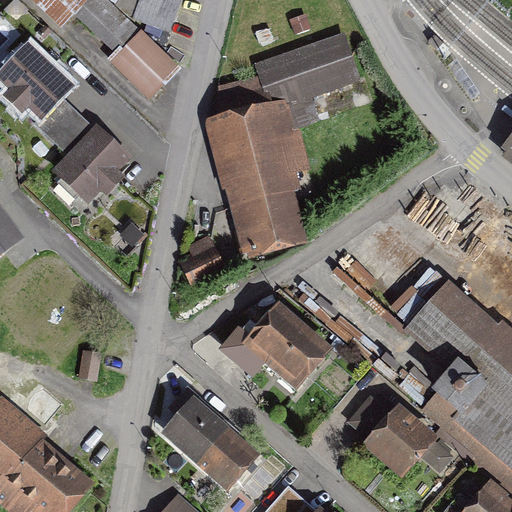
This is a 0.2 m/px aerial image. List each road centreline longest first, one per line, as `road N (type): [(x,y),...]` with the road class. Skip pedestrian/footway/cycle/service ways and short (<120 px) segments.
road 1 (residential): [(463,151),(209,318),(149,337)]
road 2 (residential): [(149,337),(221,0)]
road 3 (residential): [(149,337),(353,511)]
road 4 (tertiary): [(365,0),(425,105),(463,151)]
road 5 (residential): [(119,511),(149,337)]
